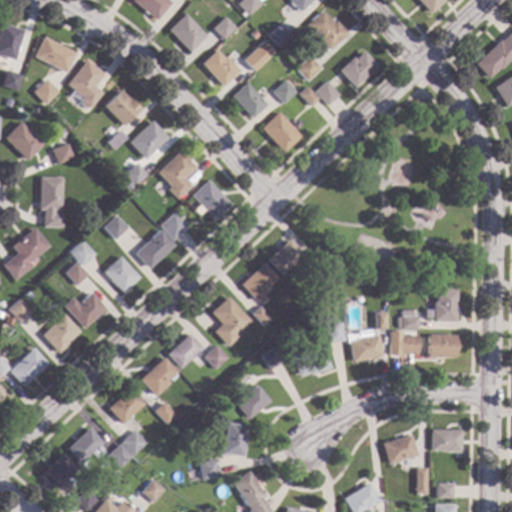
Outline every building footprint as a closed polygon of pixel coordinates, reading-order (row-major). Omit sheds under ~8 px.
[(164,0),(168,3),(154,21),(129,2),(130,0),(164,0)] [(253,0),(258,5),(246,17),(235,5),(240,0),(253,0)] [(310,0),(297,13),(284,0),(310,0)] [(441,0),(427,14),(413,0),(441,0)] [(331,24),(333,22),(344,34),(326,51),(303,26),(319,11),(331,24)] [(203,36),(186,53),(165,31),(182,15),(203,36)] [(232,29),(220,40),(209,29),(221,18),(232,29)] [(0,24),(20,31),(11,61),(0,57),(0,24)] [(288,36),(276,48),(264,36),(277,24),(288,36)] [(511,56),(498,70),(497,68),(486,79),(472,65),(497,42),(498,43),(511,29),(511,56)] [(72,54),(62,74),(30,57),(40,38),(72,54)] [(262,62),(250,73),(240,62),(252,50),(262,62)] [(220,59),(223,57),(236,72),(219,88),(198,65),(213,51),(220,59)] [(266,55),(262,59),(258,55),(262,51),(266,55)] [(374,67),(351,89),(336,72),(350,58),(352,60),(361,53),(374,67)] [(317,69),(304,82),(292,69),(306,57),(317,69)] [(101,75),(92,88),(99,94),(87,109),(76,101),(79,98),(63,85),(83,60),(101,75)] [(20,76),(14,92),(0,87),(0,81),(4,70),(20,76)] [(511,102),(504,108),(491,89),(511,74),(511,102)] [(55,93),(42,106),(29,93),(42,80),(55,93)] [(292,93),(280,105),(269,93),(281,82),(292,93)] [(336,95),(324,107),(311,93),(323,82),(336,95)] [(263,106),(249,119),(228,97),(243,84),(263,106)] [(314,100),(307,107),(296,95),(303,88),(314,100)] [(127,100),(128,99),(138,111),(121,128),(101,107),(118,91),(127,100)] [(10,102),(7,109),(1,107),(4,100),(10,102)] [(298,137),(281,154),(258,129),(275,113),(298,137)] [(165,139),(142,160),(126,143),(149,122),(165,139)] [(39,145),(23,162),(0,140),(16,123),(39,145)] [(62,133),(60,139),(55,140),(50,137),(52,131),(58,129),(62,133)] [(124,139),(111,151),(103,144),(116,131),(124,139)] [(69,159),(54,166),(47,151),(63,144),(69,159)] [(192,169),(182,179),(189,186),(174,200),(165,190),(168,187),(154,173),(177,152),(192,169)] [(144,176),(132,188),(121,176),(133,164),(144,176)] [(59,178),(58,211),(51,211),(51,215),(60,215),(59,229),(40,228),(40,211),(36,211),(37,178),(59,178)] [(228,206),(212,221),(189,196),(205,181),(228,206)] [(131,189),(126,193),(121,187),(126,183),(131,189)] [(184,228),(170,241),(157,227),(171,214),(184,228)] [(125,229),(112,241),(100,228),(112,216),(125,229)] [(46,247),(26,264),(29,267),(11,282),(0,267),(0,265),(13,254),(8,247),(31,229),(46,247)] [(171,246),(146,270),(132,255),(157,231),(171,246)] [(300,255),(278,275),(265,261),(286,241),(300,255)] [(91,255),(79,267),(66,253),(78,242),(91,255)] [(325,265),(314,276),(302,263),(313,252),(325,265)] [(136,278),(120,293),(100,272),(116,257),(136,278)] [(85,276),(73,287),(61,274),(73,263),(85,276)] [(274,279),(266,287),(268,289),(254,302),(238,286),(261,265),(274,279)] [(453,292),(452,322),(430,322),(431,303),(433,303),(434,291),(453,292)] [(103,309),(81,330),(59,307),(69,298),(76,305),(89,293),(103,309)] [(28,312),(15,323),(4,311),(16,299),(28,312)] [(247,323),(237,331),(240,334),(225,347),(212,332),(219,326),(209,314),(225,299),(247,323)] [(268,319),(261,327),(250,315),(258,308),(268,319)] [(383,330),(371,330),(370,314),(382,313),(383,330)] [(77,332),(66,342),(67,343),(56,354),(38,336),(61,315),(77,332)] [(11,320),(9,326),(1,324),(3,318),(11,320)] [(414,330),(398,330),(398,318),(414,318),(414,330)] [(340,341),(325,344),(322,326),(337,323),(340,341)] [(348,335),(353,334),(354,340),(374,336),(377,357),(349,363),(345,344),(342,344),(341,335),(346,334),(348,335)] [(199,349),(177,369),(164,355),(186,335),(199,349)] [(414,356),(397,356),(397,337),(414,336),(414,356)] [(452,337),(451,359),(425,358),(425,336),(452,337)] [(225,359),(212,371),(201,358),(213,346),(225,359)] [(327,369),(307,376),(306,374),(295,377),(288,357),(319,347),(327,369)] [(281,362),(267,371),(258,357),(272,348),(281,362)] [(45,364),(20,387),(5,372),(30,349),(45,364)] [(174,374),(165,382),(167,384),(153,397),(137,381),(161,359),(174,374)] [(267,402),(245,420),(232,405),(254,386),(267,402)] [(142,404),(120,426),(105,410),(127,389),(142,404)] [(173,416),(164,425),(151,412),(161,403),(173,416)] [(245,427),(241,458),(219,455),(224,423),(245,427)] [(100,444),(78,464),(64,449),(86,428),(100,444)] [(458,453),(442,453),(442,451),(428,452),(428,431),(458,430),(458,453)] [(144,444),(131,456),(119,443),(131,431),(144,444)] [(414,457),(385,465),(379,445),(407,436),(414,457)] [(129,458),(117,469),(106,456),(117,445),(129,458)] [(74,470),(51,492),(36,476),(60,454),(74,470)] [(216,477),(199,481),(195,464),(212,460),(216,477)] [(423,495),(412,495),(413,468),(424,469),(423,495)] [(262,497),(259,499),(267,511),(245,511),(247,511),(228,484),(245,472),(262,497)] [(160,490),(149,503),(138,493),(149,481),(160,490)] [(144,486),(139,491),(135,488),(141,482),(144,486)] [(377,503),(363,511),(362,510),(358,511),(347,511),(340,499),(365,484),(377,503)] [(450,500),(433,500),(434,484),(451,484),(450,500)] [(95,501),(83,511),(79,511),(70,502),(84,489),(95,501)] [(131,511),(130,511),(92,511),(102,500),(112,509),(119,500),(131,511)]
